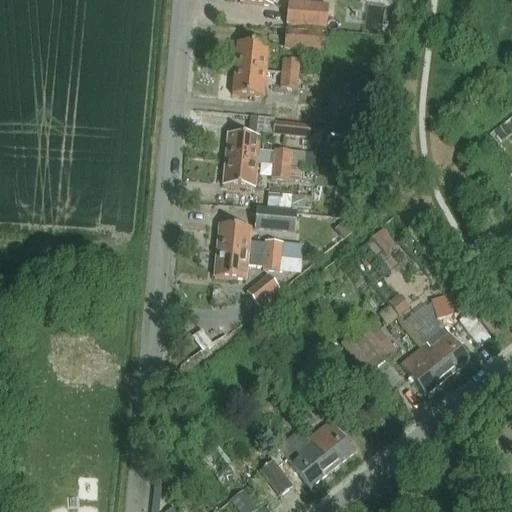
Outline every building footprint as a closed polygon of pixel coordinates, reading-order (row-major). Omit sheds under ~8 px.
[(329,10),(289,6),(288,28),(327,32),(329,10)] [(288,53),(326,55),(327,35),(289,33),(288,53)] [(267,73),(270,47),(240,44),(237,70),(267,73)] [(280,74),(298,75),(300,63),(281,62),(280,74)] [(265,98),(267,73),(237,70),(235,95),(265,98)] [(279,89),(297,91),(298,75),(280,74),(279,89)] [(274,138),(310,142),(312,129),(276,125),(274,138)] [(511,134),(505,125),(496,133),(503,143),(511,135),(511,134)] [(259,154),(260,138),(231,135),(229,161),(258,164),(259,154)] [(274,166),(292,167),(293,155),(275,153),(275,156),(274,166)] [(258,164),(274,166),(275,156),(259,154),(258,164)] [(293,155),(292,167),(315,170),(316,157),(293,155)] [(255,189),(258,164),(229,161),(226,187),(255,189)] [(291,171),(292,167),(274,166),(272,182),(290,184),(291,171)] [(291,171),(290,184),(302,185),(303,172),(291,171)] [(269,195),(267,212),(291,214),(292,197),(269,195)] [(294,237),(296,217),(256,213),(254,233),(294,237)] [(217,254),(282,260),(284,246),(265,244),(265,247),(250,246),(251,231),(220,228),(217,254)] [(383,232),(372,241),(385,256),(396,248),(383,232)] [(281,276),(282,260),(217,254),(215,280),(246,283),(247,270),(263,272),(263,274),(281,276)] [(267,278),(246,295),(257,309),(278,292),(267,278)] [(426,291),(429,301),(442,298),(439,287),(426,291)] [(391,306),(400,317),(411,309),(401,297),(391,306)] [(438,323),(459,317),(454,300),(434,305),(438,323)] [(462,316),(472,334),(486,325),(476,307),(462,316)] [(373,325),(342,350),(367,381),(398,356),(373,325)] [(449,380),(470,363),(445,333),(425,350),(449,380)] [(427,398),(449,380),(425,350),(403,368),(427,398)] [(333,473),(356,455),(331,424),(308,442),(333,473)] [(333,473),(308,442),(300,431),(277,449),(311,491),(333,473)] [(220,490),(239,476),(217,447),(213,451),(215,454),(201,465),(220,490)] [(276,470),(277,471),(283,467),(275,457),(270,462),(273,465),(276,470)] [(292,490),(277,471),(276,470),(273,465),(260,476),(280,501),(292,490)] [(244,494),(230,505),(234,511),(257,511),(244,494)]
